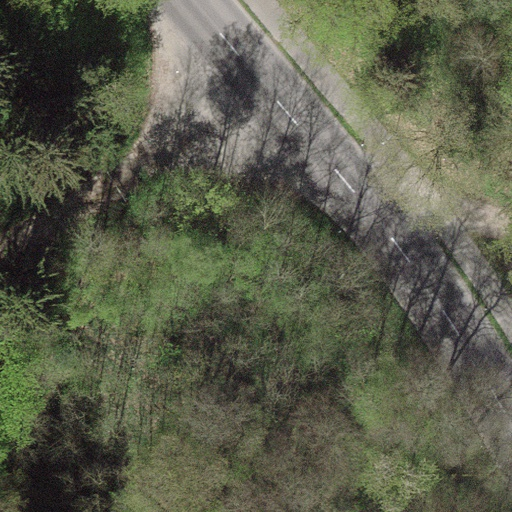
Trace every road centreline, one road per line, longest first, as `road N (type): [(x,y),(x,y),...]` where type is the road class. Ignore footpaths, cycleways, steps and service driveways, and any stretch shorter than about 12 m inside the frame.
road 1 (tertiary): [(193,0),(401,249),(511,424)]
road 2 (track): [(0,257),(279,102)]
